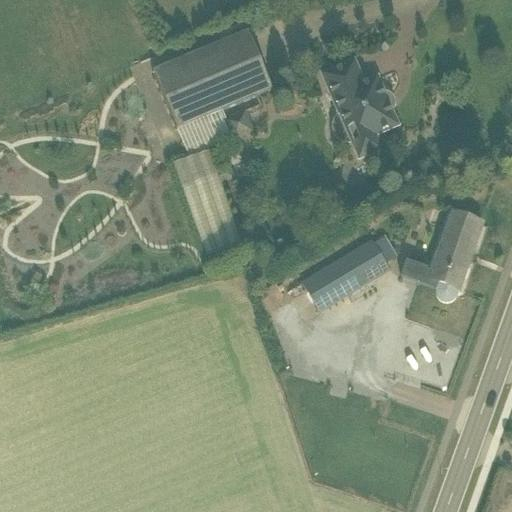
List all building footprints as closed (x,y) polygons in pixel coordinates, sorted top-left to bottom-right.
[(248,34),(245,35),(153,74),(177,131),(272,91),(248,34)] [(398,128),(377,79),(364,85),(354,62),(322,76),(339,116),(352,145),(359,161),(381,152),(375,138),(398,128)] [(209,153),(184,162),(173,166),(205,258),(242,245),(209,153)] [(482,226),(453,216),(432,274),(422,270),(417,284),(436,291),(436,294),(436,297),(437,300),(439,302),(442,304),(445,305),(448,305),(451,304),(453,303),(455,300),(457,298),(482,226)] [(389,272),(372,243),(302,286),(319,314),(389,272)]
